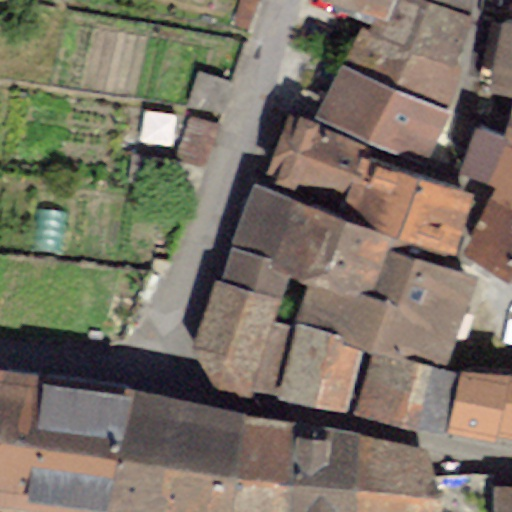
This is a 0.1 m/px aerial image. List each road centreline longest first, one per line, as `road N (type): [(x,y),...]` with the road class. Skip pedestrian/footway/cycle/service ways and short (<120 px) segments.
road 1 (residential): [(279,0),(152,375)]
road 2 (residential): [(511,456),(152,375)]
road 3 (residential): [(152,375),(0,359)]
